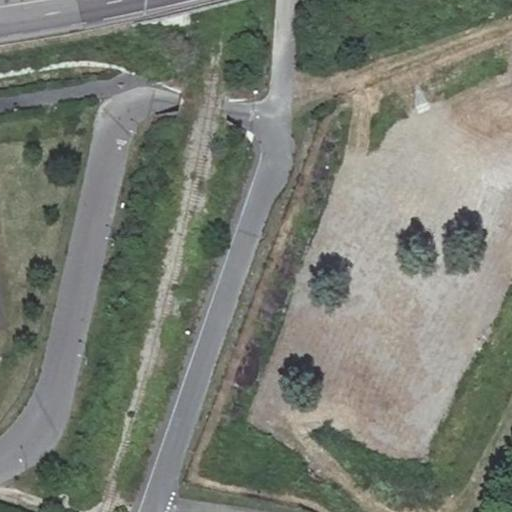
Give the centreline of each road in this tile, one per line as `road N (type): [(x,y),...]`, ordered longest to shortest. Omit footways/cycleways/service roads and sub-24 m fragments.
road 1 (residential): [(149,511),(264,186),(279,122),(181,97),(141,95),(124,103),(109,123),(54,388),(43,417),(0,452)]
road 2 (secondary): [(0,21),(127,0)]
